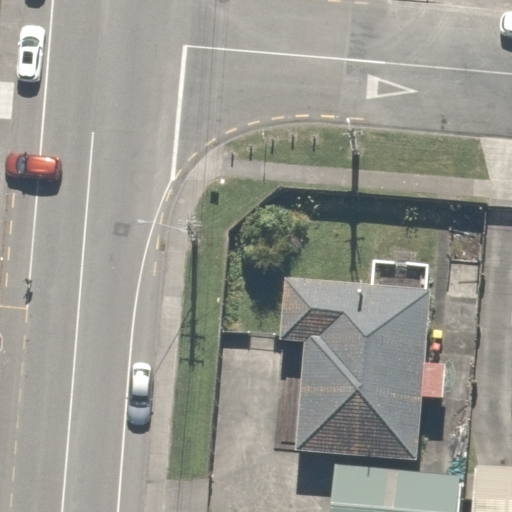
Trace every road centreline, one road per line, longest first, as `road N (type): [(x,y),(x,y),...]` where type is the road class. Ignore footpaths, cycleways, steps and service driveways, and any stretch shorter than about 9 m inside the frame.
road 1 (secondary): [(104,37),(58,511)]
road 2 (residential): [(104,37),(511,74)]
